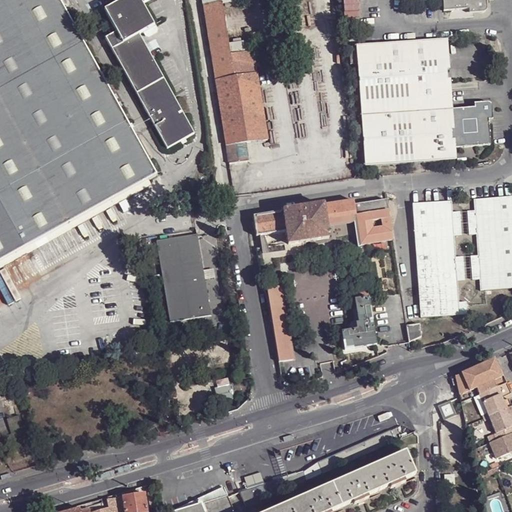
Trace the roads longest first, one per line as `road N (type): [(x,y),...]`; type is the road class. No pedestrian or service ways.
road 1 (tertiary): [(472,353),(0,495)]
road 2 (tertiary): [(9,511),(366,405),(472,353)]
road 3 (unknown): [(325,0),(339,155),(335,163),(227,198)]
